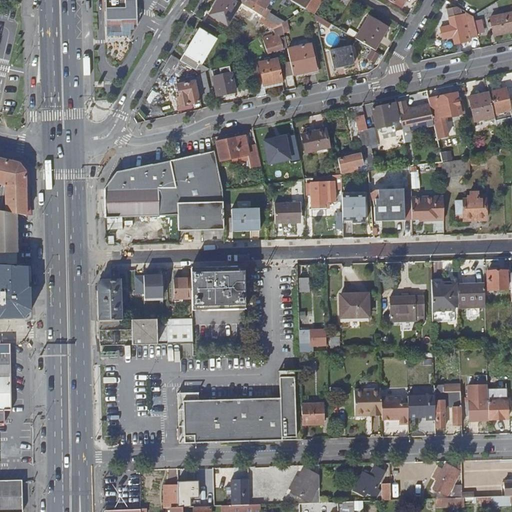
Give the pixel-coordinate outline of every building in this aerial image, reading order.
[(105,0),(106,21),(107,21),(107,37),(112,37),(131,36),(135,30),(135,26),(138,26),(137,7),(137,0),(105,0)] [(241,4),(233,0),(218,0),(209,16),(227,26),(241,4)] [(243,0),(241,4),(261,16),(270,0),(243,0)] [(310,0),(305,9),(310,12),(316,0),(310,0)] [(386,0),(400,8),(405,0),(386,0)] [(460,7),(457,5),(447,8),(451,24),(441,26),(443,37),(453,35),(455,43),(471,40),(471,37),(478,36),(474,16),(473,15),(468,17),(468,15),(462,16),(460,7)] [(511,30),(511,13),(490,18),(494,35),(511,30)] [(278,26),(285,22),(269,14),(266,19),(278,26)] [(354,38),(375,51),(387,29),(367,17),(354,38)] [(170,56),(161,72),(169,77),(178,62),(194,71),(198,65),(200,66),(215,41),(197,31),(179,61),(170,56)] [(287,48),(285,35),(279,37),(282,50),(287,48)] [(282,50),(279,37),(271,39),(271,37),(262,39),(262,41),(249,45),(252,58),(282,50)] [(288,50),(293,76),(316,71),(310,46),(288,50)] [(322,53),(326,71),(352,65),(348,48),(322,53)] [(257,98),(265,97),(263,86),(281,83),(277,61),(259,65),(263,84),(254,85),(257,98)] [(218,99),(235,95),(234,89),(236,89),(235,84),(234,84),(232,76),(230,76),(229,69),(213,73),(213,77),(213,79),(218,99)] [(195,78),(199,94),(208,92),(204,73),(195,78)] [(179,107),(199,103),(195,83),(177,87),(179,96),(177,96),(179,107)] [(496,112),(497,118),(511,115),(511,101),(509,86),(492,90),(496,112)] [(496,112),(492,90),(472,94),(476,116),(496,112)] [(436,122),(439,137),(450,135),(447,118),(444,119),(443,117),(467,111),(465,102),(462,103),(459,91),(430,97),(436,122)] [(436,122),(430,97),(430,93),(399,100),(404,125),(405,129),(436,122)] [(404,125),(399,100),(374,106),(378,126),(397,122),(398,126),(404,125)] [(328,129),(304,134),(307,150),(331,145),(328,129)] [(247,132),(249,144),(255,143),(253,131),(247,132)] [(246,134),(217,140),(221,159),(250,152),(246,134)] [(120,170),(107,187),(108,214),(180,213),(181,226),(225,225),(225,188),(216,148),(212,149),(173,159),(120,170)] [(260,150),(250,152),(253,165),(263,162),(260,150)] [(344,173),(354,172),(354,169),(357,168),(357,165),(365,163),(363,152),(340,157),(344,173)] [(444,161),(445,176),(471,173),(470,157),(444,161)] [(29,214),(27,170),(18,163),(6,160),(6,161),(0,159),(0,254),(20,253),(18,226),(16,226),(16,214),(29,214)] [(268,165),(271,178),(298,172),(295,159),(268,165)] [(341,186),(341,179),(335,180),(334,181),(308,183),(309,194),(325,193),(325,198),(328,197),(328,201),(337,200),(335,186),(341,186)] [(379,189),(380,219),(406,218),(406,188),(379,189)] [(488,197),(480,197),(480,190),(472,191),(472,197),(466,198),(466,217),(488,216),(488,197)] [(345,212),(345,220),(355,219),(355,222),(367,222),(366,193),(345,194),(345,212)] [(413,196),(413,218),(428,218),(428,219),(445,219),(445,195),(413,196)] [(301,202),(277,202),(277,221),(302,221),(301,202)] [(262,229),(262,207),(234,208),(234,230),(262,229)] [(0,319),(24,319),(31,310),(30,267),(0,265),(0,319)] [(219,266),(192,267),(192,271),(192,278),(193,297),(193,305),(203,305),(203,309),(246,308),(245,270),(245,265),(235,266),(219,266)] [(489,289),(509,288),(508,271),(489,271),(489,289)] [(144,275),(145,293),(145,298),(163,297),(163,274),(144,275)] [(145,293),(144,275),(135,275),(135,294),(145,293)] [(99,279),(100,320),(120,319),(119,278),(99,279)] [(193,297),(192,278),(175,278),(176,298),(193,297)] [(432,281),(433,311),(457,311),(456,281),(432,281)] [(459,285),(460,307),(486,306),(485,284),(459,285)] [(341,316),(370,316),(369,293),(341,293),(341,316)] [(391,320),(425,319),(424,296),(390,296),(391,320)] [(160,324),(171,324),(171,343),(194,342),(193,317),(135,319),(136,343),(160,343),(160,324)] [(301,345),(301,351),(314,351),(314,345),(326,344),(326,329),(310,329),(310,345),(301,345)] [(0,343),(0,370),(10,370),(10,343),(0,343)] [(0,510),(24,510),(23,481),(0,481),(0,423),(4,423),(4,410),(11,410),(10,370),(0,370),(0,510)] [(279,370),(280,396),(283,438),(297,438),(296,370),(279,370)] [(488,401),(488,400),(488,385),(470,386),(470,420),(488,419),(488,401)] [(363,414),(355,414),(355,415),(367,415),(367,412),(382,412),(382,396),(382,389),(355,390),(355,399),(363,399),(363,414)] [(462,391),(435,392),(435,394),(435,395),(435,412),(437,412),(437,427),(445,427),(445,412),(454,412),(454,425),(463,425),(462,391)] [(188,392),(178,392),(179,444),(249,441),(283,441),(283,438),(280,396),(199,399),(199,392),(188,392)] [(409,395),(409,403),(409,416),(419,416),(421,414),(426,414),(426,419),(435,419),(435,412),(435,395),(435,394),(409,395)] [(402,403),(402,395),(382,396),(382,412),(382,418),(392,418),(392,417),(399,416),(399,423),(409,423),(409,416),(409,403),(402,403)] [(488,401),(488,419),(508,419),(507,401),(488,401)] [(303,404),(303,424),(325,423),(324,404),(303,404)] [(457,467),(448,462),(436,485),(451,494),(455,486),(449,483),(457,467)] [(363,473),(355,488),(364,492),(366,489),(378,495),(382,487),(378,485),(386,470),(375,464),(369,476),(363,473)] [(322,484),(322,473),(306,466),(295,489),(311,498),(312,496),(315,498),(322,484)] [(384,498),(393,498),(392,482),(384,482),(384,498)] [(180,485),(180,483),(166,483),(167,505),(174,505),(180,505),(180,485)] [(251,502),(251,483),(233,483),(234,503),(251,502)] [(180,485),(180,505),(183,505),(193,505),(192,496),(194,496),(193,485),(180,485)] [(455,507),(455,505),(455,496),(436,497),(436,507),(455,507)] [(463,496),(455,496),(455,505),(463,505),(463,496)] [(473,496),(472,496),(466,496),(463,496),(463,505),(474,504),(473,496)] [(352,511),(352,499),(338,500),(338,510),(338,511),(352,511)] [(261,511),(261,502),(251,502),(234,503),(222,504),(222,511),(261,511)]
